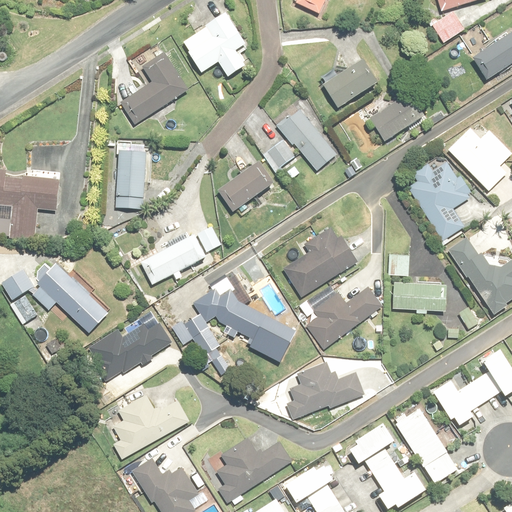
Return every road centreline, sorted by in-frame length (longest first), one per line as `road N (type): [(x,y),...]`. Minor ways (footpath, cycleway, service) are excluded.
road 1 (residential): [(0,103),(155,0)]
road 2 (residential): [(263,0),(273,67),(207,152)]
